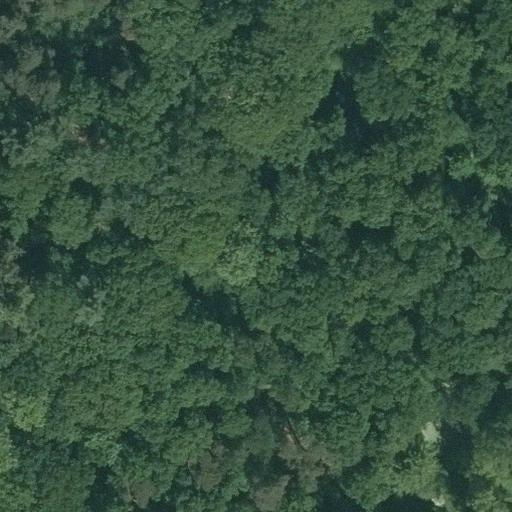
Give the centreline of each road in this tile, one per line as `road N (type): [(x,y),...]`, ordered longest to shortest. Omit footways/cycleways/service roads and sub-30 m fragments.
road 1 (track): [(0,511),(277,0)]
road 2 (track): [(0,62),(55,90),(109,137),(158,210)]
